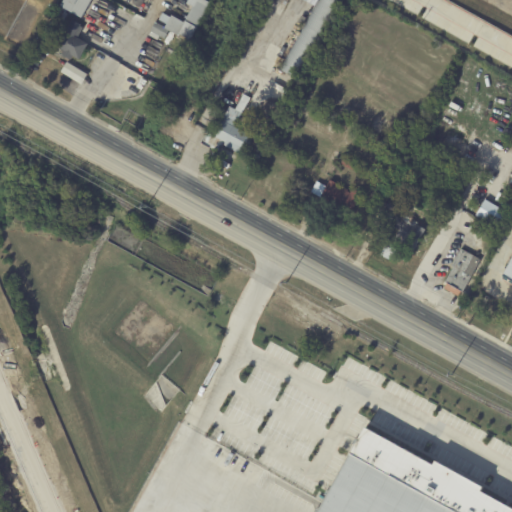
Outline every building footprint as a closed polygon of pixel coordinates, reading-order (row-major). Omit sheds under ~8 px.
[(92,0),(83,18),(62,6),(65,0),(92,0)] [(204,0),(208,2),(212,4),(191,41),(180,35),(179,36),(169,31),(165,38),(161,36),(158,41),(149,36),(156,23),(166,28),(167,25),(159,20),(163,13),(171,18),(173,15),(185,22),(194,7),(191,5),(189,9),(185,7),(189,0),(204,0)] [(335,0),(344,5),(302,82),(280,70),(318,0),(335,0)] [(84,29),(78,38),(89,44),(80,60),(73,57),(71,60),(62,55),(65,51),(58,46),(73,20),(82,26),(81,27),(84,29)] [(87,74),(66,62),(60,72),(81,84),(87,74)] [(244,132),(255,138),(244,158),(223,146),(222,147),(218,145),(220,140),(214,136),(226,115),(239,123),(236,128),(244,132)] [(344,156),(358,164),(354,172),(340,163),(344,156)] [(362,194),(351,216),(310,195),(317,182),(328,187),(331,180),(339,184),(337,186),(345,190),(346,189),(349,190),(348,192),(351,194),(354,189),(362,194)] [(418,224),(418,225),(427,231),(419,247),(399,236),(401,231),(397,229),(398,227),(392,224),(386,234),(373,226),(386,203),(390,205),(391,204),(405,211),(403,215),(419,223),(418,224)] [(494,205),(511,215),(511,217),(505,231),(476,216),(482,204),(492,209),(494,205)] [(464,252),(484,263),(465,295),(448,285),(457,270),(454,269),(464,252)] [(511,259),(503,278),(511,282),(511,259)] [(511,511),(511,503),(364,425),(317,511),(511,511)]
